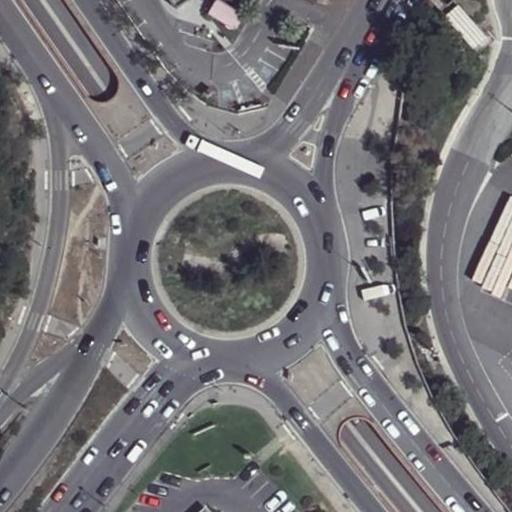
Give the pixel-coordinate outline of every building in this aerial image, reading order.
[(170,0),(177,10),(191,0),(190,0),(170,0)] [(205,0),(213,11),(229,0),(205,0)] [(475,50),(487,39),(480,31),(458,7),(445,19),(474,50),(475,50)] [(487,39),(475,50),(480,56),(494,42),(489,36),(487,39)] [(511,218),(511,146),(490,211),(511,218)]
